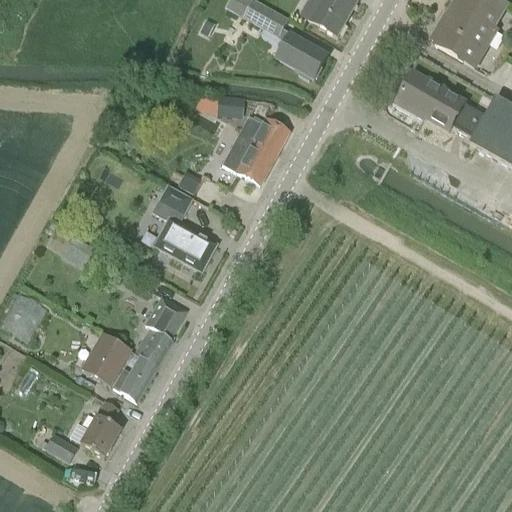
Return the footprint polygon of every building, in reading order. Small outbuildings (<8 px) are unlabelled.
[(268,26),(282,34),(282,33),(288,24),(247,0),(232,0),(226,11),(264,33),(268,26)] [(311,0),(301,19),(337,39),(357,4),(349,0),(311,0)] [(434,48),(456,62),(475,74),(485,57),(484,56),(497,33),(494,31),(507,9),(491,0),(457,0),(446,20),(449,22),(445,29),(440,26),(431,42),(435,45),(434,48)] [(327,59),(282,33),(282,34),(278,41),(286,45),(276,62),(300,75),(298,79),(309,85),(311,82),(313,83),(314,81),(316,82),(322,72),(320,71),(327,59)] [(469,148),(511,171),(511,109),(496,100),(485,120),(464,108),(465,106),(413,77),(397,106),(448,135),(451,130),(472,142),(469,148)] [(215,118),(239,119),(239,101),(215,100),(215,118)] [(219,168),(257,189),(286,136),(263,124),(260,129),(246,121),(219,168)] [(168,226),(154,250),(199,275),(213,249),(171,226),(186,200),(167,190),(152,217),(168,226)] [(81,261),(93,268),(99,257),(74,243),(66,257),(79,265),(81,261)] [(31,345),(45,309),(15,296),(0,332),(31,345)] [(138,361),(138,362),(155,372),(173,341),(170,339),(184,316),(159,301),(157,305),(143,329),(148,332),(132,358),(138,361)] [(107,390),(120,368),(127,372),(134,359),(127,355),(100,339),(79,374),(107,390)] [(134,407),(155,372),(138,362),(129,377),(123,373),(111,392),(134,407)] [(117,413),(104,406),(95,421),(95,420),(78,449),(102,463),(119,434),(108,428),(117,413)] [(68,467),(76,453),(52,439),(43,453),(68,467)]
